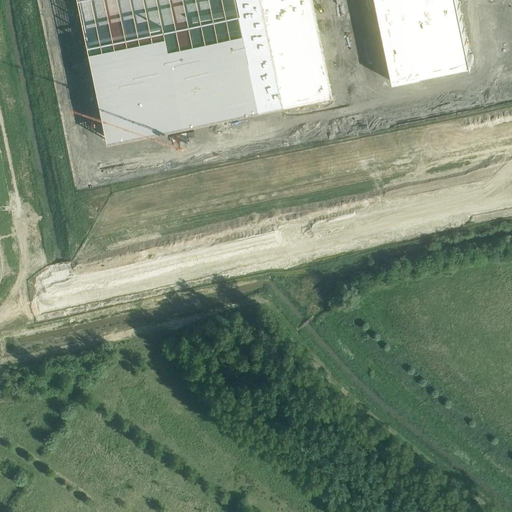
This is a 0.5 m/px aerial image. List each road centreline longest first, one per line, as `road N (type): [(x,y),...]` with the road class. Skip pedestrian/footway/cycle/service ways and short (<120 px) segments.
road 1 (track): [(511,502),(414,424),(270,266),(511,208)]
road 2 (unclassified): [(511,185),(65,286)]
road 3 (track): [(94,511),(39,460),(0,439)]
